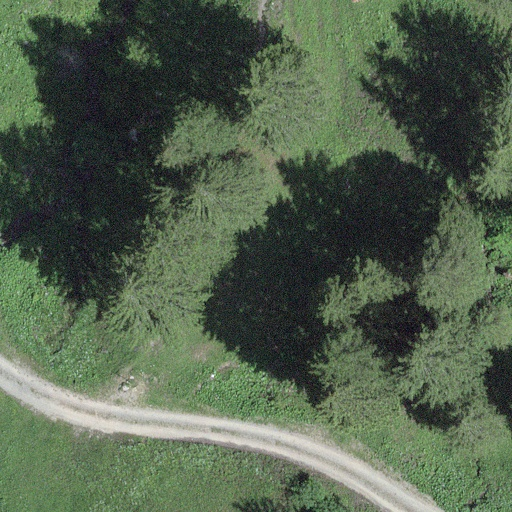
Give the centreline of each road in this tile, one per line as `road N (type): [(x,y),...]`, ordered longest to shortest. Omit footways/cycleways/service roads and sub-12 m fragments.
road 1 (track): [(454,511),(325,444),(110,418)]
road 2 (track): [(110,418),(18,388),(0,371)]
